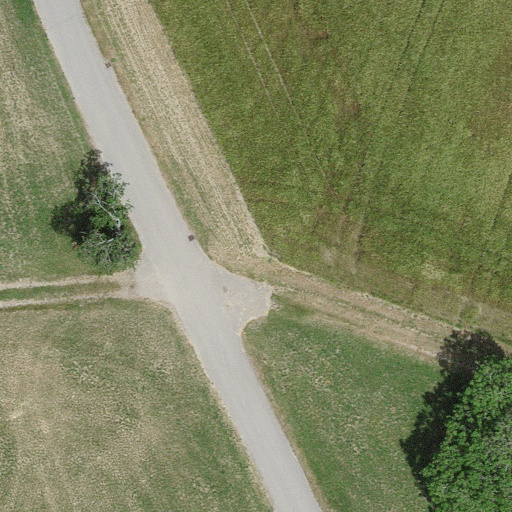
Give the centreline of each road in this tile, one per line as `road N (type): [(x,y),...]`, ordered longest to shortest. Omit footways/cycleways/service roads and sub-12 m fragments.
road 1 (tertiary): [(56,0),(298,511)]
road 2 (track): [(0,296),(187,286),(279,296),(511,375)]
